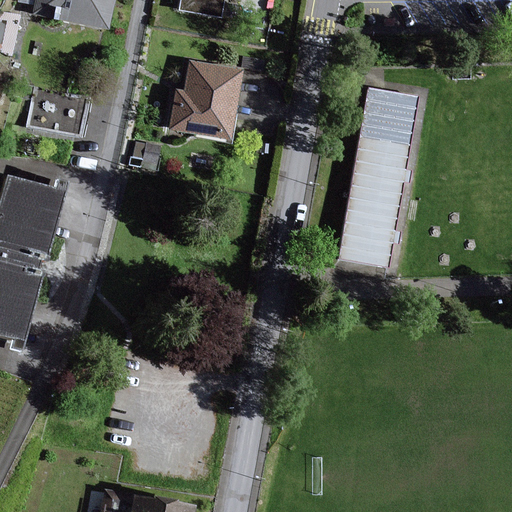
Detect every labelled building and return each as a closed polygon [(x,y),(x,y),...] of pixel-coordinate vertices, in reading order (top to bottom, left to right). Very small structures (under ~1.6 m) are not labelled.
[(109,0),(34,0),(31,14),(104,29),(109,0)] [(178,0),(177,10),(217,17),(220,0),(178,0)] [(238,73),(186,63),(180,94),(173,93),(166,131),(225,142),(238,73)] [(35,81),(34,88),(25,126),(74,138),(84,100),(67,96),(68,89),(35,81)] [(415,100),(365,91),(334,258),(384,267),(415,100)] [(0,336),(18,341),(57,194),(0,179),(0,336)] [(194,511),(196,505),(109,489),(104,511),(194,511)]
